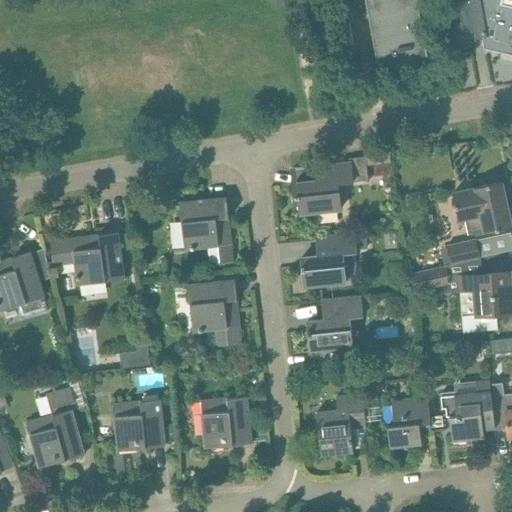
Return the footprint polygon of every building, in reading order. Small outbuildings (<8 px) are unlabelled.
[(366,0),(378,64),(427,55),(416,0),(366,0)] [(511,0),(452,0),(460,45),(472,42),(467,36),(484,34),(485,44),(511,50),(511,0)] [(346,69),(358,67),(356,56),(344,58),(346,69)] [(390,154),(349,158),(348,158),(348,160),(349,163),(315,166),(317,181),(294,183),(295,199),(299,198),(300,214),(340,210),(337,184),(368,180),(367,170),(391,167),(390,154)] [(459,192),(452,193),(458,219),(464,218),(468,234),(484,231),(485,232),(511,227),(510,221),(511,221),(511,211),(511,207),(507,208),(501,181),(475,187),(475,188),(472,189),(472,185),(458,188),(459,192)] [(226,197),(180,202),(184,249),(208,246),(210,264),(233,262),(226,197)] [(50,241),(53,263),(75,260),(78,284),(124,278),(118,232),(50,241)] [(367,233),(354,234),(356,250),(368,249),(367,233)] [(356,250),(354,234),(315,238),(317,256),(301,258),(302,266),(301,266),(302,271),(303,271),(304,286),(346,282),(343,254),(356,253),(356,250)] [(442,252),(445,265),(480,259),(476,239),(446,246),(447,251),(442,252)] [(17,305),(21,318),(48,310),(44,296),(30,252),(0,261),(0,307),(1,310),(17,305)] [(446,267),(412,274),(416,290),(449,283),(446,267)] [(484,274),(458,276),(459,281),(460,293),(460,298),(462,316),(463,332),(464,344),(486,341),(485,330),(497,329),(496,313),(511,312),(511,306),(509,272),(489,274),(484,274)] [(219,347),(241,344),(235,280),(188,284),(193,331),(217,328),(219,347)] [(416,302),(414,292),(406,294),(408,304),(416,302)] [(363,317),(361,297),(322,301),(323,320),(307,321),(308,334),(309,334),(310,350),(352,346),(349,318),(363,317)] [(135,338),(136,351),(138,366),(150,364),(147,347),(146,336),(135,338)] [(492,354),(511,351),(511,339),(490,342),(492,354)] [(77,379),(69,381),(71,387),(77,410),(85,408),(77,379)] [(475,383),(476,394),(455,396),(454,384),(440,385),(442,408),(448,407),(452,440),(484,437),(483,429),(494,428),(491,395),(490,381),(475,383)] [(77,410),(71,387),(47,394),(52,414),(27,421),(34,447),(39,467),(84,454),(72,411),(77,410)] [(366,427),(362,394),(336,397),(338,410),(316,412),(321,454),(353,451),(350,429),(366,427)] [(491,395),(494,428),(495,428),(495,430),(507,429),(508,437),(511,436),(511,397),(492,400),(492,395),(491,395)] [(252,442),(247,396),(200,401),(205,447),(252,442)] [(419,423),(430,422),(428,402),(427,397),(391,401),(394,425),(387,425),(390,447),(422,444),(419,423)] [(165,445),(163,425),(160,399),(113,404),(118,450),(165,445)] [(431,417),(432,427),(443,426),(442,416),(431,417)] [(175,426),(163,427),(165,443),(177,442),(175,426)]
